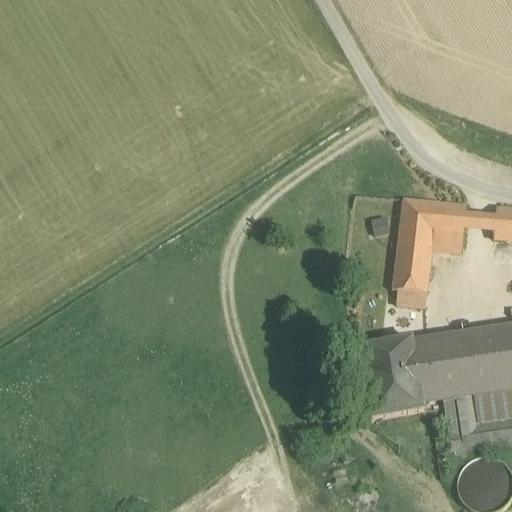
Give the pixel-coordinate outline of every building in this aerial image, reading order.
[(438,207),(403,204),(396,263),(431,266),(435,237),(438,207)] [(511,212),(438,207),(435,237),(494,243),(511,245),(511,212)] [(431,266),(396,263),(393,295),(427,298),(431,266)] [(511,335),(413,349),(423,406),(444,403),(453,465),(511,456),(511,424),(480,430),(475,398),(511,392),(511,335)] [(412,344),(360,352),(372,424),(424,415),(423,406),(413,349),(412,344)] [(346,446),(307,453),(310,472),(349,466),(346,446)] [(506,511),(511,504),(511,480),(506,472),(497,466),(486,464),(475,466),(465,473),(459,482),(457,493),(460,504),(465,511),(506,511)]
